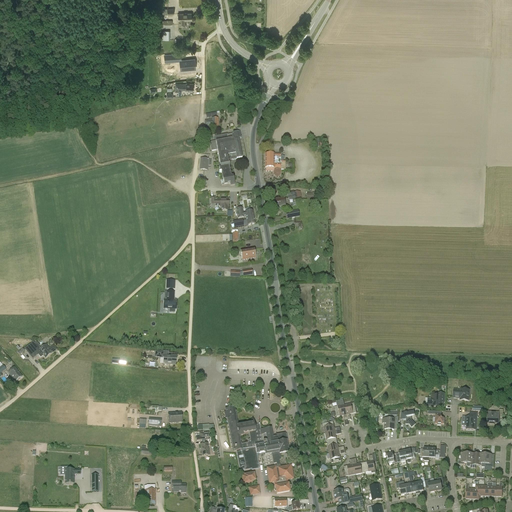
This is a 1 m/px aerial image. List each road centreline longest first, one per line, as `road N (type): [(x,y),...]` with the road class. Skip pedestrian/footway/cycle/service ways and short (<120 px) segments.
road 1 (residential): [(317,511),(258,186)]
road 2 (track): [(192,237),(188,372),(201,511)]
road 3 (track): [(0,408),(192,237)]
road 4 (track): [(217,31),(202,44),(192,190)]
